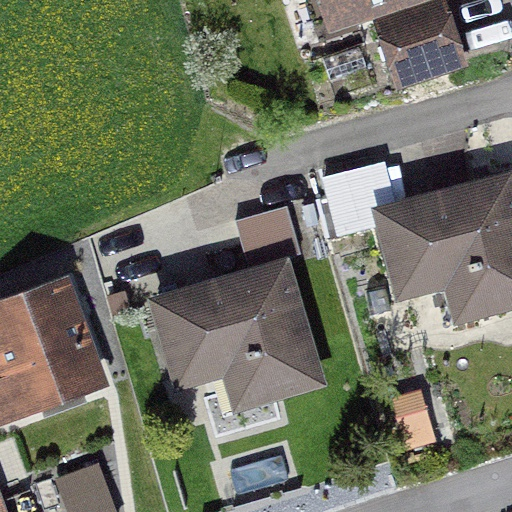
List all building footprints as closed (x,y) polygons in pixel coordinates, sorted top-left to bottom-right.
[(344,0),(350,17),(399,0),(344,0)] [(395,84),(457,63),(437,3),(375,24),(395,84)] [(511,301),(511,218),(503,184),(379,217),(399,292),(472,273),(482,309),(511,301)] [(311,382),(278,271),(156,307),(177,382),(249,360),(260,396),(311,382)] [(0,309),(0,361),(19,412),(94,384),(59,288),(0,309)] [(108,511),(93,469),(55,483),(66,511),(108,511)] [(8,511),(0,488),(0,511),(8,511)]
